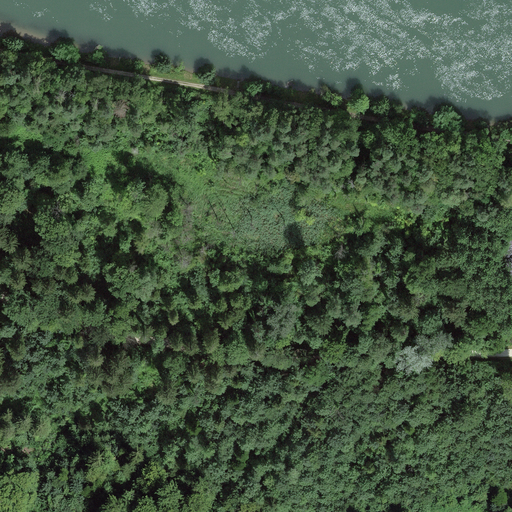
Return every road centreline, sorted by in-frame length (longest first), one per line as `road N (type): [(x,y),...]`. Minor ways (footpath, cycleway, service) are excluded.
road 1 (track): [(511,142),(0,52)]
road 2 (track): [(0,296),(189,348),(282,356),(511,353)]
